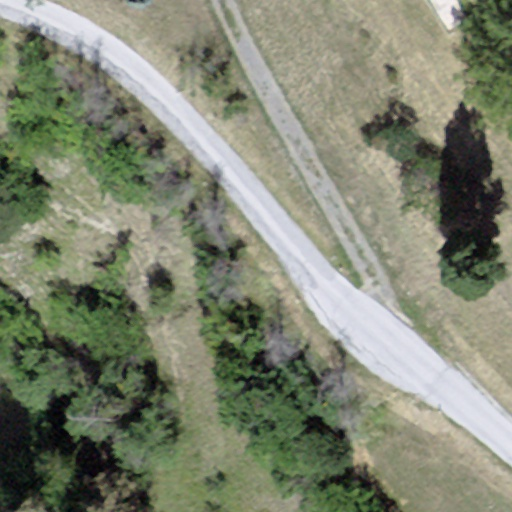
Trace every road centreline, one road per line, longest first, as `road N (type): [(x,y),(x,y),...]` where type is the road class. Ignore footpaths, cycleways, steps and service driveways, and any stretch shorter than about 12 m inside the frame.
road 1 (unclassified): [(0,0),(104,49),(168,104),(322,286),(511,444)]
road 2 (track): [(417,367),(227,0)]
